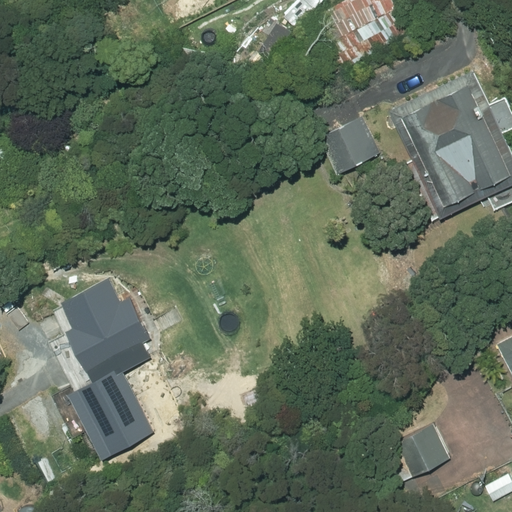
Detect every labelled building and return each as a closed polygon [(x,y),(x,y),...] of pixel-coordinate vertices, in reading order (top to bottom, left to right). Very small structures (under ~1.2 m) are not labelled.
[(185,0),(193,12),(214,0),(185,0)] [(306,48),(322,79),(413,31),(396,0),(345,0),(305,21),(316,43),(306,48)] [(174,84),(205,91),(213,52),(182,45),(174,84)] [(391,109),(441,217),(511,183),(511,148),(474,70),(391,109)] [(321,138),(339,174),(383,152),(365,116),(321,138)] [(0,197),(22,188),(4,147),(0,148),(0,197)] [(74,395),(105,456),(155,432),(124,369),(147,357),(140,343),(151,338),(130,297),(121,301),(110,279),(60,303),(73,330),(66,333),(93,386),(74,395)] [(511,328),(495,337),(511,370),(511,328)] [(378,445),(395,480),(449,452),(432,419),(378,445)] [(486,483),(494,498),(511,487),(511,478),(508,470),(486,483)] [(202,511),(182,483),(155,502),(162,511),(202,511)]
